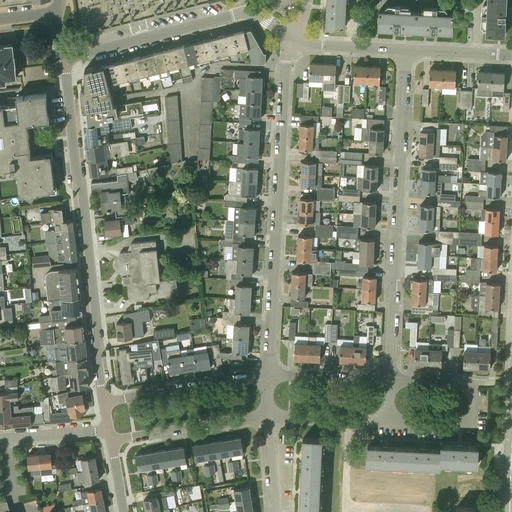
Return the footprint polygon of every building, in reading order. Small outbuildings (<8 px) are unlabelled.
[(344,27),(345,0),(326,0),(326,26),(344,27)] [(486,18),(485,34),(504,35),(505,20),(508,20),(508,8),(505,8),(505,0),(487,0),(486,13),(481,13),(481,18),(486,18)] [(405,30),(414,31),(415,12),(400,11),(400,5),(395,5),(394,11),(379,10),(378,29),(393,30),(393,33),(405,33),(405,30)] [(451,33),(452,14),(436,13),(436,7),(431,7),(430,13),(415,12),(414,31),(423,31),(423,34),(434,35),(435,32),(451,33)] [(243,30),(233,32),(239,57),(247,54),(250,66),(264,67),(265,63),(265,52),(263,52),(250,29),(243,31),(243,30)] [(240,61),(239,57),(233,32),(223,35),(229,58),(230,61),(240,61)] [(219,60),(229,58),(223,35),(213,37),(219,60)] [(209,63),(219,60),(213,37),(203,40),(209,63)] [(199,66),(209,63),(203,40),(194,42),(199,66)] [(190,68),(199,66),(194,42),(183,45),(189,68),(190,68)] [(16,78),(12,44),(4,45),(1,45),(0,45),(0,84),(7,84),(7,83),(10,83),(10,78),(16,78)] [(193,80),(190,68),(189,68),(183,45),(173,48),(181,77),(183,83),(192,81),(193,80)] [(171,80),(181,77),(173,48),(163,50),(172,85),(173,85),(171,80)] [(162,88),(172,85),(163,50),(153,53),(160,76),(159,76),(162,88)] [(149,78),(159,76),(160,76),(153,53),(143,55),(149,78)] [(139,81),(149,78),(143,55),(133,58),(139,81)] [(129,83),(139,81),(133,58),(123,60),(129,83)] [(120,86),(129,83),(123,60),(113,63),(121,91),(122,91),(120,86)] [(111,93),(121,91),(113,63),(104,65),(111,93)] [(309,63),(309,80),(322,81),(322,64),(309,63)] [(322,64),(322,81),(335,82),(336,65),(322,64)] [(114,105),(104,65),(103,65),(84,69),(84,71),(84,89),(80,90),(81,96),(82,110),(114,105)] [(366,83),(367,66),(354,66),(353,82),(366,83)] [(367,66),(366,83),(379,84),(380,67),(367,66)] [(239,89),(240,89),(261,91),(262,78),(264,78),(264,77),(260,77),(261,71),(220,69),(220,76),(220,88),(234,89),(234,82),(235,82),(235,77),(239,77),(239,80),(239,89)] [(442,87),(443,70),(429,69),(428,87),(442,87)] [(443,70),(442,87),(454,88),(455,70),(443,70)] [(490,90),(491,72),(477,71),(477,89),(490,90)] [(491,72),(490,90),(496,90),(496,94),(503,95),(502,110),(508,110),(509,93),(503,93),(504,73),(491,72)] [(220,88),(220,76),(214,76),(213,78),(213,84),(213,89),(213,94),(212,100),(212,101),(220,102),(220,88)] [(261,104),(261,91),(240,89),(240,95),(246,96),(246,103),(261,104)] [(46,154),(33,155),(33,151),(46,150),(45,142),(38,143),(37,138),(32,139),(33,147),(30,147),(27,123),(49,121),(46,93),(7,98),(8,106),(0,106),(0,181),(17,180),(19,196),(25,195),(32,199),(37,192),(50,190),(50,189),(53,185),(54,185),(54,181),(51,158),(50,158),(46,155),(46,154)] [(165,97),(166,103),(177,102),(177,95),(165,97)] [(143,116),(141,101),(126,104),(126,109),(116,111),(115,106),(114,105),(82,110),(84,125),(130,118),(143,116)] [(166,103),(166,110),(178,108),(177,102),(166,103)] [(261,104),(246,103),(240,103),(239,115),(235,115),(234,122),(251,123),(251,117),(262,117),(260,117),(261,104)] [(166,110),(167,116),(178,115),(178,108),(166,110)] [(354,109),(351,109),(350,117),(364,118),(364,108),(354,108),(354,109)] [(167,116),(167,123),(179,121),(178,115),(167,116)] [(86,146),(109,142),(107,131),(109,130),(121,129),(131,128),(131,125),(130,118),(84,125),(86,146)] [(383,119),(366,119),(365,128),(362,128),(361,140),(365,140),(382,141),(383,119)] [(167,123),(168,130),(179,128),(179,121),(167,123)] [(250,129),(251,123),(234,122),(234,127),(239,128),(238,142),(258,143),(259,130),(261,130),(261,129),(250,129)] [(419,144),(433,145),(433,144),(439,144),(440,128),(440,124),(438,124),(438,122),(420,122),(419,144)] [(299,137),(312,138),(313,125),(300,124),(299,137)] [(487,147),(506,148),(507,135),(494,135),(494,132),(507,132),(507,126),(490,125),(490,126),(489,129),(489,131),(487,131),(486,147),(487,147)] [(168,130),(168,136),(180,135),(179,128),(168,130)] [(123,140),(122,133),(113,134),(114,141),(123,140)] [(168,136),(169,143),(180,141),(180,135),(168,136)] [(144,137),(136,138),(123,140),(114,141),(109,142),(86,146),(86,147),(87,160),(89,160),(107,157),(107,158),(125,155),(124,154),(138,152),(137,145),(145,144),(144,137)] [(299,149),(311,150),(319,150),(319,138),(312,138),(299,137),(299,149)] [(344,140),(341,147),(348,149),(350,142),(344,140)] [(382,154),(382,141),(365,140),(365,141),(369,141),(368,153),(382,154)] [(169,149),(181,148),(180,141),(169,143),(169,149)] [(258,156),(258,143),(238,142),(237,155),(228,155),(228,161),(237,161),(248,162),(249,156),(260,157),(260,156),(258,156)] [(432,157),(433,145),(419,144),(419,156),(432,157)] [(505,161),(506,148),(487,147),(486,160),(505,161)] [(169,149),(170,156),(181,154),(181,148),(169,149)] [(170,156),(170,162),(182,161),(181,154),(170,156)] [(336,163),(336,157),(311,156),(311,162),(302,162),(301,174),(321,175),(322,163),(336,163)] [(109,173),(107,158),(107,157),(89,160),(91,175),(109,173)] [(362,159),(344,158),(341,157),(340,176),(344,176),(344,164),(361,165),(362,159)] [(187,172),(200,169),(198,160),(185,162),(187,172)] [(248,168),(248,162),(237,161),(237,167),(242,168),(241,181),(233,181),(256,182),(257,169),(259,169),(248,168)] [(363,177),(377,177),(377,166),(364,165),(363,177)] [(117,175),(132,171),(132,166),(116,168),(117,175)] [(421,181),(441,182),(451,182),(451,175),(435,174),(436,169),(422,168),(421,181)] [(118,216),(129,215),(128,208),(126,208),(124,193),(129,192),(128,181),(137,179),(136,171),(132,171),(117,175),(118,181),(91,184),(92,193),(100,192),(102,210),(115,208),(116,216),(118,216)] [(486,184),(500,185),(500,172),(487,171),(486,184)] [(321,188),(321,175),(301,174),(300,186),(317,187),(316,193),(334,194),(334,188),(321,188)] [(376,191),(377,177),(363,177),(357,177),(357,189),(343,189),(342,195),(359,195),(359,190),(376,191)] [(255,195),(256,182),(233,181),(232,195),(225,194),(225,200),(246,201),(247,195),(257,196),(257,195),(255,195)] [(441,194),(441,182),(421,181),(421,193),(437,193),(436,200),(460,201),(454,201),(454,194),(441,194)] [(499,197),(500,185),(486,184),(478,183),(478,189),(478,196),(465,195),(465,202),(483,202),(483,199),(487,199),(487,197),(499,197)] [(359,195),(342,195),(338,194),(338,201),(353,202),(352,213),(375,214),(375,203),(359,202),(359,195)] [(299,211),(313,211),(314,199),(300,198),(299,211)] [(246,207),(246,201),(225,200),(224,206),(233,207),(233,220),(254,222),(255,208),(257,208),(246,207)] [(459,207),(460,201),(436,200),(436,206),(420,205),(419,218),(439,219),(440,206),(459,207)] [(56,230),(74,228),(73,220),(63,221),(62,208),(53,209),(50,209),(50,211),(48,211),(48,207),(40,208),(42,223),(55,222),(56,230)] [(484,221),(498,222),(499,209),(485,208),(484,221)] [(129,215),(118,216),(118,219),(105,220),(106,235),(111,235),(112,240),(123,237),(123,236),(129,236),(128,224),(133,223),(133,217),(143,216),(142,211),(133,212),(133,214),(129,215)] [(312,224),(313,211),(299,211),(298,224),(312,224)] [(374,227),(375,214),(352,213),(352,214),(353,214),(353,225),(337,225),(336,231),(340,231),(357,232),(357,226),(374,227)] [(419,218),(419,230),(433,231),(433,230),(435,231),(435,237),(453,238),(458,238),(459,232),(439,231),(439,219),(419,218)] [(254,234),(254,222),(233,220),(233,240),(244,241),(244,234),(256,235),(256,234),(254,234)] [(497,234),(498,222),(484,221),(484,233),(497,234)] [(46,242),(48,242),(75,240),(74,228),(56,230),(48,231),(45,231),(46,242)] [(297,248),(311,248),(311,236),(298,236),(297,248)] [(435,237),(434,243),(432,243),(418,242),(418,255),(439,256),(439,255),(439,243),(453,244),(458,244),(458,238),(453,238),(435,237)] [(244,241),(233,240),(221,239),(221,245),(232,245),(232,259),(237,260),(252,261),(253,248),(255,248),(255,247),(244,246),(244,241)] [(355,251),(373,252),(374,240),(360,239),(357,239),(355,239),(355,241),(355,251)] [(75,240),(48,242),(49,255),(32,256),(33,267),(51,266),(50,259),(58,258),(58,260),(77,259),(75,240)] [(149,298),(149,295),(156,294),(157,297),(178,294),(176,279),(160,281),(155,241),(131,243),(131,251),(120,252),(120,260),(117,261),(114,261),(114,270),(117,269),(121,269),(122,272),(123,285),(127,284),(129,301),(149,298)] [(483,258),(496,259),(497,246),(483,245),(483,258)] [(311,249),(311,248),(297,248),(296,260),(313,261),(313,267),(330,268),(331,262),(317,262),(317,249),(311,249)] [(353,251),(352,258),(359,259),(359,264),(372,265),(373,252),(355,251),(353,251)] [(438,268),(439,256),(418,255),(417,267),(433,268),(433,274),(456,275),(456,269),(451,269),(438,268)] [(496,271),(496,259),(483,258),(476,257),(476,270),(465,269),(465,275),(479,276),(479,270),(496,271)] [(252,274),(252,261),(237,260),(237,273),(231,273),(230,279),(242,280),(243,274),(253,274),(252,274)] [(335,260),(334,262),(334,268),(338,268),(356,269),(356,264),(356,263),(352,263),(343,263),(343,261),(335,260)] [(60,283),(79,281),(78,268),(59,270),(60,283)] [(79,281),(60,283),(59,270),(51,271),(50,271),(49,272),(48,272),(47,273),(46,275),(45,276),(45,277),(45,278),(47,300),(48,300),(61,299),(80,297),(79,281)] [(312,286),(312,273),(292,272),(291,284),(312,286)] [(361,288),(375,289),(376,277),(362,276),(361,288)] [(241,285),(242,280),(230,279),(230,285),(236,286),(235,299),(229,298),(229,299),(250,300),(251,287),(253,287),(253,286),(241,285)] [(433,280),(426,280),(413,279),(412,291),(425,292),(432,292),(433,280)] [(484,295),(498,295),(499,283),(485,283),(484,295)] [(312,286),(291,284),(290,297),(304,298),(305,286),(312,286)] [(375,302),(375,289),(361,288),(361,301),(375,302)] [(432,292),(425,292),(412,291),(411,313),(431,314),(432,292)] [(497,318),(498,295),(484,295),(479,295),(478,311),(477,317),(480,317),(491,317),(497,318)] [(48,300),(49,314),(50,320),(82,317),(82,312),(80,297),(61,299),(48,300)] [(249,313),(250,300),(229,299),(228,311),(222,311),(222,318),(240,319),(240,313),(251,313),(249,313)] [(12,307),(0,308),(0,321),(5,321),(5,314),(12,313),(12,307)] [(46,344),(85,341),(83,324),(82,317),(50,320),(40,322),(40,329),(39,329),(41,345),(46,344)] [(453,327),(453,347),(464,348),(464,346),(464,345),(459,344),(460,317),(454,317),(453,327)] [(204,318),(197,318),(198,328),(205,327),(204,318)] [(240,325),(240,319),(222,318),(222,324),(234,325),(233,338),(248,339),(249,326),(251,326),(251,325),(240,325)] [(132,331),(131,321),(116,323),(118,339),(133,337),(132,331)] [(153,330),(154,339),(174,335),(174,328),(153,330)] [(496,349),(497,331),(491,331),(490,346),(477,345),(477,351),(476,368),(489,368),(490,353),(490,349),(491,349),(496,349)] [(353,345),(352,362),(365,363),(366,346),(358,346),(359,335),(353,335),(353,339),(353,345)] [(308,336),(308,343),(307,360),(320,361),(320,344),(316,344),(316,336),(308,336)] [(247,352),(248,339),(233,338),(232,351),(230,351),(229,352),(229,358),(232,358),(232,359),(241,359),(242,352),(249,353),(249,352),(247,352)] [(161,359),(160,349),(158,339),(137,344),(137,351),(131,352),(127,352),(126,349),(119,350),(120,356),(119,356),(120,360),(122,384),(134,383),(133,376),(131,376),(129,361),(134,361),(134,367),(153,366),(152,364),(152,359),(161,359)] [(353,345),(353,339),(337,339),(337,345),(340,346),(339,362),(352,362),(353,345)] [(68,360),(86,358),(85,341),(46,344),(46,350),(66,347),(67,353),(68,360)] [(307,360),(308,343),(294,343),(293,360),(307,360)] [(428,348),(427,366),(440,367),(442,344),(428,343),(428,345),(428,348)] [(214,358),(215,358),(220,357),(220,352),(218,344),(212,345),(214,358)] [(206,345),(207,351),(193,353),(196,368),(201,367),(209,366),(210,368),(209,359),(214,358),(212,345),(206,345)] [(180,355),(179,349),(166,351),(166,348),(160,349),(161,359),(162,365),(168,364),(170,375),(170,374),(170,373),(183,370),(180,355)] [(427,366),(428,348),(415,348),(414,365),(427,366)] [(477,351),(470,351),(464,351),(463,367),(476,368),(477,351)] [(196,368),(193,353),(180,355),(183,370),(196,368)] [(57,375),(87,372),(86,358),(68,360),(55,361),(56,368),(52,369),(53,376),(50,376),(50,377),(57,375)] [(75,389),(85,386),(89,386),(87,372),(57,375),(50,377),(51,390),(66,388),(65,377),(70,377),(71,388),(75,387),(75,389)] [(0,406),(15,405),(15,399),(19,398),(18,389),(23,387),(22,384),(18,386),(5,387),(5,392),(0,392),(0,406)] [(71,411),(71,417),(83,414),(82,409),(85,408),(84,404),(88,403),(86,394),(85,386),(75,389),(57,394),(59,403),(66,401),(68,411),(71,411)] [(50,413),(49,396),(40,399),(40,406),(42,406),(42,413),(33,414),(33,406),(21,407),(21,409),(18,409),(18,405),(15,405),(0,406),(0,426),(31,424),(44,422),(50,422),(50,413)] [(72,420),(71,417),(71,411),(68,411),(50,413),(50,422),(72,420)] [(228,439),(231,455),(243,453),(241,437),(228,439)] [(322,439),(303,438),(302,453),(301,465),(320,466),(322,439)] [(219,457),(231,455),(228,439),(217,441),(219,457)] [(207,459),(219,457),(217,441),(205,443),(207,459)] [(195,461),(207,459),(205,443),(193,445),(195,461)] [(477,465),(478,447),(440,445),(440,450),(367,447),(367,465),(440,468),(440,463),(477,465)] [(171,448),(174,464),(186,462),(184,446),(171,448)] [(162,466),(174,464),(171,448),(159,450),(162,466)] [(150,468),(162,466),(159,450),(148,452),(150,468)] [(138,470),(150,468),(148,452),(135,454),(138,470)] [(52,474),(51,468),(56,468),(56,464),(55,459),(51,459),(50,453),(39,454),(40,473),(41,475),(52,474)] [(31,474),(40,473),(39,454),(27,455),(28,469),(30,469),(31,474)] [(83,471),(97,468),(94,457),(81,459),(83,471)] [(56,475),(64,474),(63,463),(56,464),(56,468),(56,472),(56,475)] [(320,466),(301,465),(300,502),(319,503),(320,466)] [(97,468),(83,471),(77,472),(79,483),(99,480),(97,468)] [(235,502),(251,499),(249,486),(233,489),(235,502)] [(76,505),(103,500),(101,489),(81,492),(82,499),(75,500),(76,505)] [(145,511),(150,511),(165,509),(162,497),(175,494),(174,489),(159,492),(160,497),(158,498),(158,497),(143,500),(145,511)] [(245,511),(253,511),(251,499),(235,502),(228,503),(219,504),(220,509),(229,508),(229,511),(245,511)] [(10,511),(7,500),(0,501),(0,511),(10,511)] [(103,500),(76,505),(77,510),(84,509),(84,511),(102,511),(105,511),(103,500)] [(318,511),(319,503),(300,502),(299,511),(318,511)]
